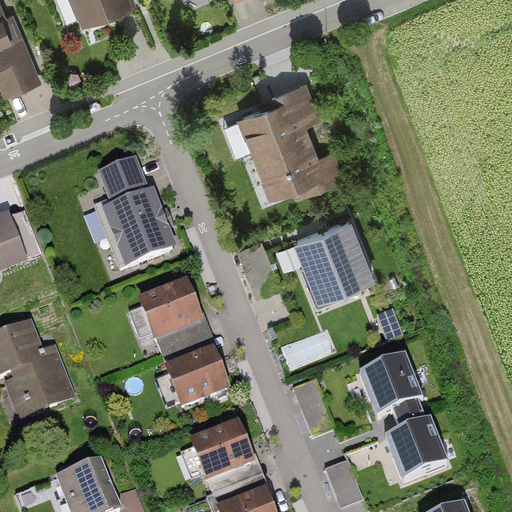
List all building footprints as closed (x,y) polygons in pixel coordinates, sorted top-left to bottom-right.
[(0,81),(7,98),(44,83),(9,0),(3,0),(0,1),(0,81)] [(73,0),(62,0),(70,19),(80,15),(73,0)] [(77,0),(88,27),(141,6),(138,0),(77,0)] [(282,208),(349,181),(311,89),(245,116),(282,208)] [(135,275),(185,255),(160,196),(155,198),(142,166),(105,182),(117,213),(110,216),(135,275)] [(84,208),(109,203),(105,187),(81,192),(84,208)] [(0,280),(33,267),(14,218),(0,223),(0,280)] [(327,304),(385,281),(361,222),(303,245),(327,304)] [(266,237),(241,246),(259,297),(284,288),(266,237)] [(163,345),(211,326),(195,286),(147,305),(163,345)] [(20,420),(77,400),(63,362),(51,366),(37,327),(0,340),(0,384),(6,382),(20,420)] [(412,354),(361,373),(378,419),(429,400),(412,354)] [(191,415),(239,396),(223,356),(175,375),(191,415)] [(316,384),(294,393),(314,441),(336,432),(316,384)] [(435,415),(384,433),(401,480),(452,461),(435,415)] [(217,483),(265,464),(249,424),(201,443),(217,483)] [(189,478),(204,474),(197,450),(181,454),(189,478)] [(74,511),(128,511),(110,462),(62,479),(74,511)] [(349,465),(326,474),(341,511),(343,511),(365,504),(349,465)] [(283,511),(277,494),(231,511),(283,511)] [(466,511),(463,503),(441,511),(466,511)]
